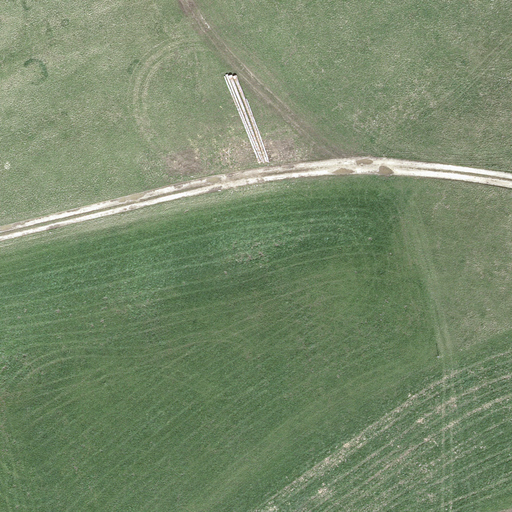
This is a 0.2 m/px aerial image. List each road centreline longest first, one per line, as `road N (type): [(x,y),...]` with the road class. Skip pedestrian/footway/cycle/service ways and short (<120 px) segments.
road 1 (track): [(0,230),(269,169),(367,162),(511,174)]
road 2 (track): [(367,162),(254,75),(198,0)]
